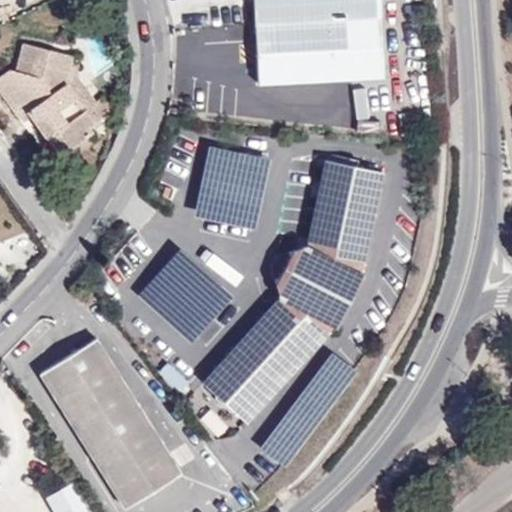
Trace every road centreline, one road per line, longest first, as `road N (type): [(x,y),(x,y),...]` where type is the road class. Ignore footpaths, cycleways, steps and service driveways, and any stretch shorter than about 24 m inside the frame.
road 1 (secondary): [(461,0),(468,207),(446,303),(380,425),(295,511)]
road 2 (residential): [(140,0),(151,68),(146,140),(69,244)]
road 3 (secondary): [(327,511),(402,432),(468,308)]
road 4 (secondary): [(490,231),(481,0)]
